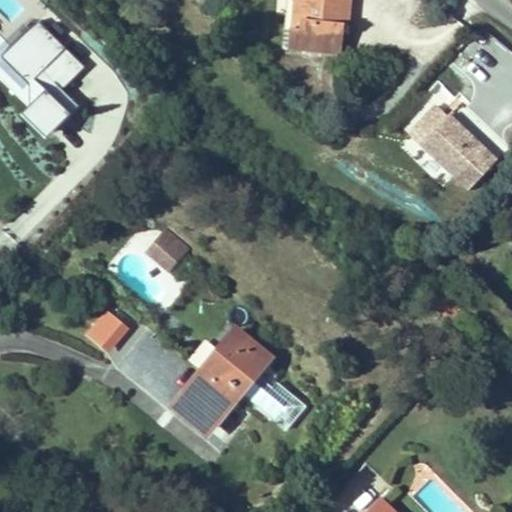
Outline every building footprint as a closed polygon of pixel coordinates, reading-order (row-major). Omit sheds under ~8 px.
[(290,0),(286,54),(342,59),(344,30),(346,6),(346,0),(290,0)] [(346,6),(344,30),(351,30),(353,7),(346,6)] [(60,96),(85,70),(36,25),(0,66),(0,68),(27,94),(29,122),(20,132),(46,157),(78,114),(60,96)] [(415,151),(443,121),(432,111),(405,141),(415,151)] [(492,167),(443,121),(415,151),(464,196),(492,167)] [(169,269),(185,249),(166,233),(150,252),(169,269)] [(220,353),(178,403),(209,429),(265,361),(230,333),(216,350),(220,353)] [(243,395),(283,432),(306,407),(266,371),(243,395)] [(391,511),(381,501),(370,511),(391,511)]
